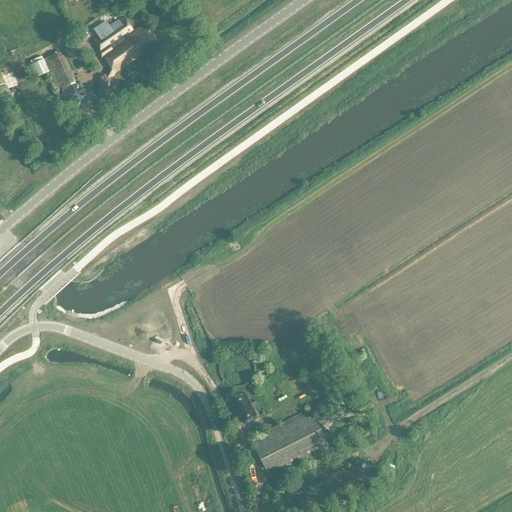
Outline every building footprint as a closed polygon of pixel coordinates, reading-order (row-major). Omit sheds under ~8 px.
[(93,31),(97,37),(91,40),(110,67),(107,74),(99,80),(99,91),(109,96),(118,91),(118,79),(113,77),(114,72),(114,73),(158,43),(146,25),(133,33),(123,18),(108,29),(104,23),(93,31)] [(76,83),(75,81),(76,81),(65,54),(60,56),(59,52),(48,57),(49,60),(46,62),(56,87),(60,85),(61,87),(66,85),(67,87),(64,92),(66,99),(68,103),(73,104),(82,105),(88,93),(83,83),(76,83)] [(31,61),(37,74),(47,69),(41,56),(31,61)] [(235,386),(238,386),(241,385),(245,383),(248,381),(251,379),(253,376),(254,373),(254,368),(254,364),(253,360),(251,358),(249,356),(246,353),(243,352),(240,351),(237,350),(234,350),(230,351),(227,353),(224,355),(222,359),(220,361),(220,365),(220,369),(220,373),(221,376),(223,379),(225,381),(227,383),(229,384),(231,385),(235,386)] [(259,381),(249,384),(251,390),(261,386),(259,381)] [(245,393),(231,400),(242,422),(256,415),(253,410),(258,407),(255,401),(250,403),(245,393)] [(293,414),(302,408),(300,404),(290,410),(293,414)] [(310,408),(250,439),(271,479),(331,449),(310,408)] [(356,463),(329,479),(330,481),(298,501),(304,511),(320,511),(341,500),(343,502),(369,486),(356,463)]
